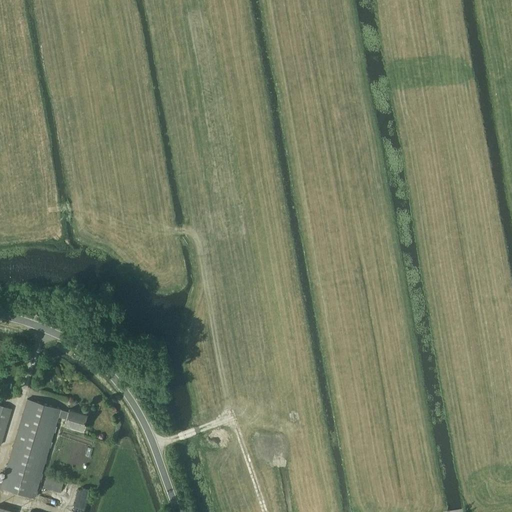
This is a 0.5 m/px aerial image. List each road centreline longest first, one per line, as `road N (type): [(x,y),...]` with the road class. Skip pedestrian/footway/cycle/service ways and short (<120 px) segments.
road 1 (track): [(227,418),(192,232),(150,228),(98,209),(0,213)]
road 2 (unclassified): [(177,511),(150,436),(117,381),(62,338),(0,317)]
road 3 (track): [(153,446),(227,418),(267,511)]
road 4 (track): [(43,330),(0,467)]
